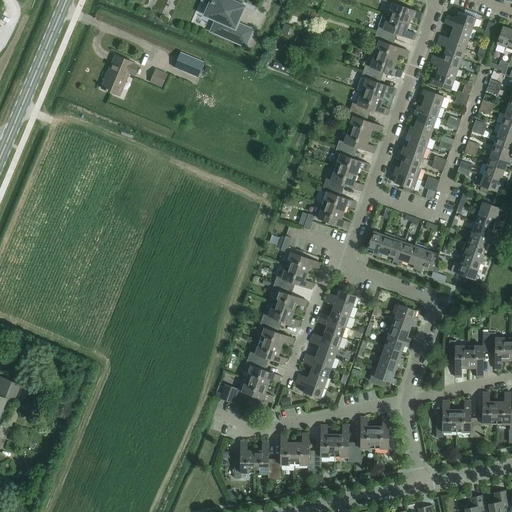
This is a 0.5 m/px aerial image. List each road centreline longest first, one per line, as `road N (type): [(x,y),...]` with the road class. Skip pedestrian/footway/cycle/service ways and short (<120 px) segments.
road 1 (residential): [(345,252),(437,0)]
road 2 (residential): [(403,402),(437,300),(359,272),(345,252)]
road 3 (residential): [(218,417),(266,429),(403,402)]
road 4 (secondary): [(0,159),(67,0)]
road 5 (residential): [(287,381),(326,271),(345,252)]
